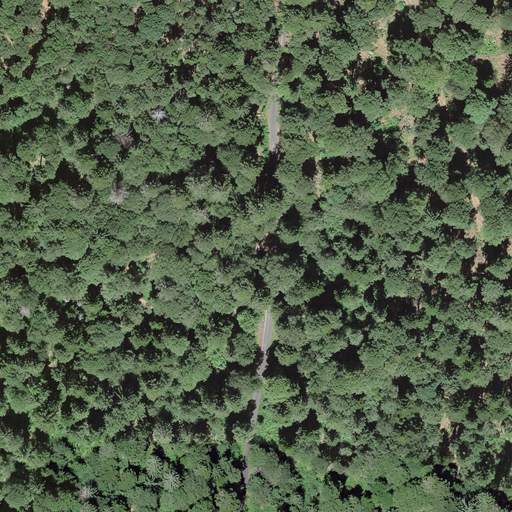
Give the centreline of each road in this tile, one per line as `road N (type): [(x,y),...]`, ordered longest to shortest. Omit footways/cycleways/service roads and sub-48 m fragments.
road 1 (unclassified): [(240,511),(273,270),(271,127),(286,0)]
road 2 (track): [(0,192),(117,293),(166,318),(193,318),(219,304),(248,275),(275,222)]
